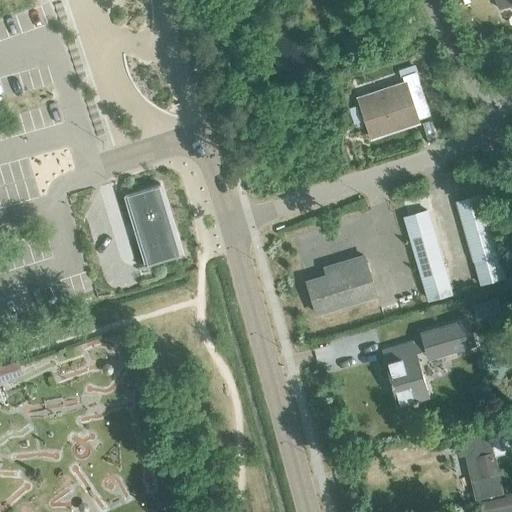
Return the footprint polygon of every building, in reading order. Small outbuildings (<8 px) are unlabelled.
[(511,0),(495,0),(500,9),(511,3),(511,0)] [(358,98),(371,137),(418,122),(418,120),(430,116),(413,66),(399,71),(403,83),(358,98)] [(160,184),(125,195),(125,196),(134,224),(133,224),(133,225),(139,224),(142,234),(136,236),(137,237),(138,237),(146,265),(146,266),(181,255),(181,254),(180,254),(172,226),(164,199),(160,185),(160,184)] [(457,202),(475,260),(497,254),(479,196),(457,202)] [(406,217),(429,296),(439,293),(433,273),(444,269),(427,211),(406,217)] [(307,282),(317,314),(376,296),(364,256),(343,263),(345,270),(307,282)] [(473,305),(476,317),(499,310),(496,298),(473,305)] [(420,332),(428,360),(477,346),(469,318),(420,332)] [(387,360),(399,404),(429,395),(414,340),(398,345),(401,356),(387,360)] [(493,451),(484,454),(483,449),(484,449),(481,436),(457,442),(460,454),(466,453),(468,464),(478,462),(481,474),(475,476),(478,488),(485,487),(487,495),(502,491),(493,451)] [(511,494),(479,502),(480,511),(507,511),(511,511),(511,494)]
